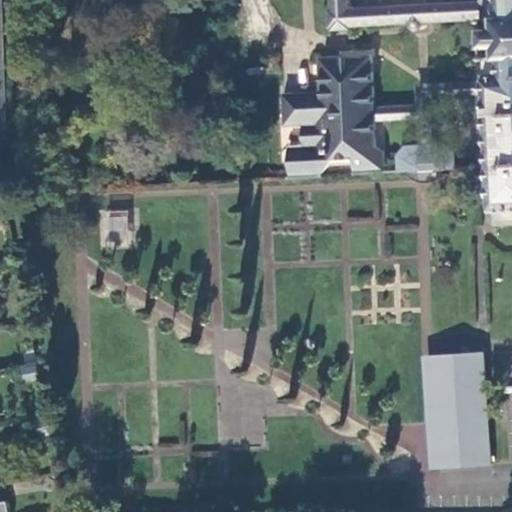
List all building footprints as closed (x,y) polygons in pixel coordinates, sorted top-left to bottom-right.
[(419,26),(422,28),(425,28),(427,27),(428,25),(430,23),(430,19),(487,17),(487,21),(489,20),(489,27),(502,26),(501,16),(511,15),(511,0),(338,0),(339,8),(335,8),(336,24),(339,24),(339,28),(356,27),(356,24),(417,21),(418,25),(419,26)] [(511,58),(511,15),(501,16),(502,26),(489,27),(486,27),(486,32),(489,32),(489,43),(487,43),(487,48),(491,48),(503,47),(504,59),(511,58)] [(458,167),(457,150),(448,142),(434,143),(432,92),(493,90),(496,164),(498,208),(511,207),(511,58),(504,59),(503,47),(491,48),(491,52),(489,52),(489,58),(492,58),(493,80),(422,84),(423,105),(377,107),(374,53),(324,56),(326,89),(287,91),(288,123),(306,122),(307,142),(292,143),(294,176),(325,174),(325,172),(338,157),(357,156),(358,172),(389,171),(388,168),(379,141),(378,116),(424,114),(425,143),(410,144),(402,153),(403,170),(415,169),(416,174),(412,174),(415,176),(419,179),(423,180),(429,181),(432,181),(436,180),(440,179),(446,175),(451,172),(447,172),(447,167),(458,167)] [(511,207),(498,208),(499,222),(511,221),(511,207)] [(105,240),(127,240),(127,210),(105,211),(105,240)] [(474,352),(434,355),(436,382),(476,380),(474,352)] [(436,382),(441,465),(493,462),(486,352),(474,352),(476,380),(436,382)]
